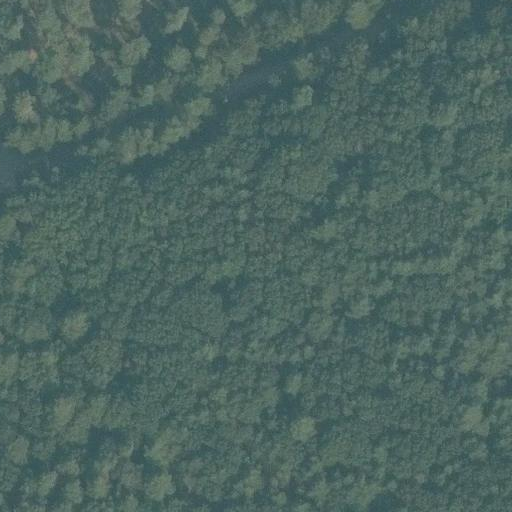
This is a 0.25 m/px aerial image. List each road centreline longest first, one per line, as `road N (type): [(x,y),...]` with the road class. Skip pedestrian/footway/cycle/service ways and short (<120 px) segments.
road 1 (track): [(0,177),(436,0)]
road 2 (track): [(44,260),(190,511)]
